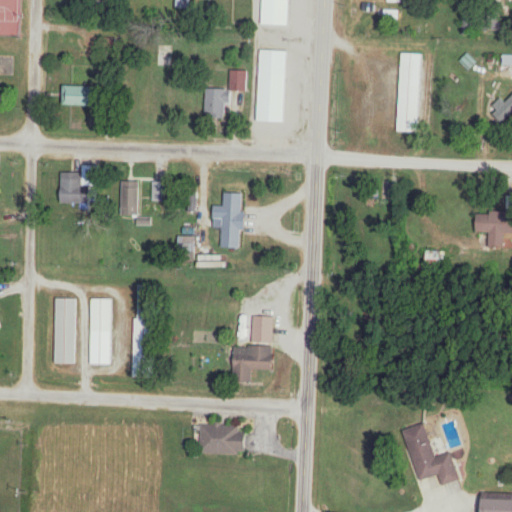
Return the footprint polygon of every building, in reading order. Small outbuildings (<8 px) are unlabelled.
[(190,0),(176,0),(176,12),(190,12),(190,0)] [(263,0),(263,26),(291,26),(291,0),(263,0)] [(259,123),(286,124),(288,51),(260,51),(259,123)] [(398,133),(420,133),(422,54),(401,53),(398,133)] [(207,89),(206,119),(228,120),(228,93),(247,93),(247,71),(229,71),(228,90),(207,89)] [(64,87),(64,106),(95,106),(95,86),(64,87)] [(502,98),(490,109),(505,124),(511,116),(511,95),(506,102),(502,98)] [(82,173),(60,173),(60,199),(83,199),(83,187),(99,187),(99,166),(82,166),(82,173)] [(222,248),(243,248),(244,194),(224,193),(224,206),(213,206),(213,228),(223,228),(222,248)] [(505,248),(505,234),(511,233),(511,211),(485,212),(485,248),(505,248)] [(195,252),(195,237),(178,237),(178,252),(195,252)] [(134,379),(154,379),(154,285),(135,285),(134,379)] [(76,365),(76,298),(55,298),(55,365),(76,365)] [(112,299),(91,299),(91,366),(112,366),(112,299)] [(253,343),(274,343),(274,317),(253,317),(253,343)] [(233,348),(233,383),(254,383),(254,371),(273,371),(273,347),(233,348)] [(405,430),(421,481),(441,475),(445,485),(462,480),(453,452),(437,458),(426,423),(405,430)] [(201,454),(249,454),(249,435),(239,435),(239,426),(201,426),(201,454)] [(511,511),(511,494),(485,494),(484,511),(511,511)]
